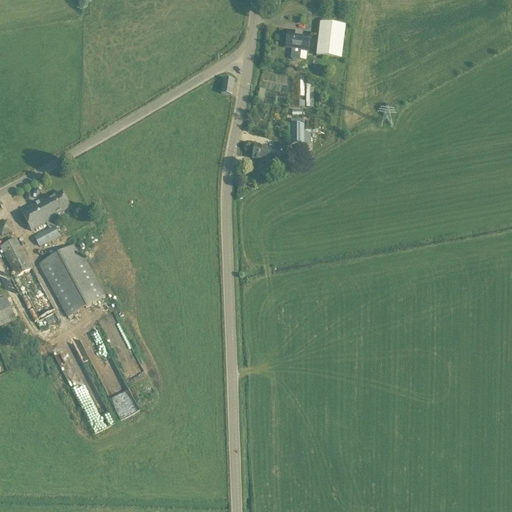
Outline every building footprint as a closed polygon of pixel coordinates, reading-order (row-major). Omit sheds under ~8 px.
[(320,24),(316,57),(340,60),(345,27),(320,24)] [(287,32),(285,48),(291,49),(291,51),(307,53),(310,35),(287,32)] [(223,80),(221,95),(232,97),(234,82),(223,80)] [(260,91),(257,102),(263,103),(265,92),(260,91)] [(302,120),(289,121),(289,127),(290,147),(303,146),(302,126),(302,120)] [(255,147),(252,159),(266,162),(266,165),(281,168),(285,150),(276,148),(275,151),(255,147)] [(45,200),(21,213),(31,232),(58,218),(57,216),(70,209),(69,208),(70,206),(68,203),(66,203),(65,200),(66,198),(64,195),(62,194),(61,194),(46,202),(45,200)] [(8,220),(0,223),(0,231),(2,237),(14,231),(8,220)] [(54,228),(34,239),(39,247),(59,237),(54,228)] [(16,239),(0,248),(0,249),(14,274),(13,275),(37,320),(55,311),(16,239)] [(76,245),(38,265),(67,319),(105,299),(76,245)] [(6,297),(0,299),(0,326),(16,320),(6,297)] [(93,433),(111,425),(81,356),(63,364),(93,433)]
